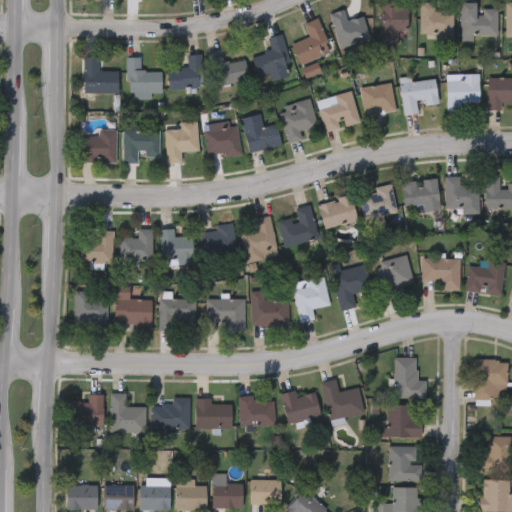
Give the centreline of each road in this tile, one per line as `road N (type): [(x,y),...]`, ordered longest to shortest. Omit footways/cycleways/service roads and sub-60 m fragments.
road 1 (tertiary): [(511,333),(454,318),(304,361),(51,364)]
road 2 (residential): [(61,185),(208,183),(380,143),(511,136)]
road 3 (residential): [(64,18),(188,17),(259,0)]
road 4 (residential): [(454,318),(453,511)]
road 5 (secondary): [(19,186),(10,308)]
